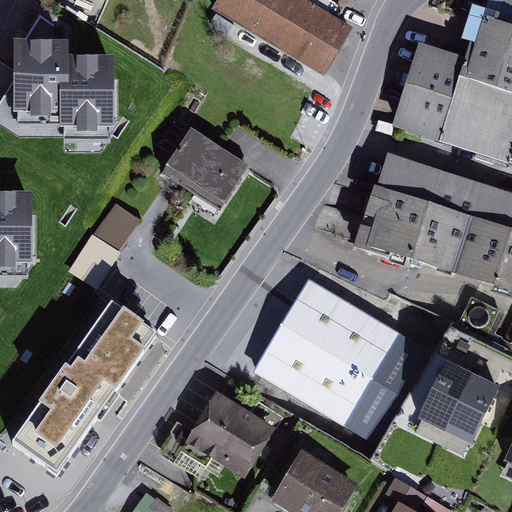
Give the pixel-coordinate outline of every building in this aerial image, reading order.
[(222,0),(212,18),(325,84),(354,35),(294,0),(222,0)] [(418,54),(392,135),(511,173),(511,34),(492,28),(478,73),(418,54)] [(13,54),(14,127),(31,127),(31,134),(52,134),(52,127),(60,127),(60,100),(69,100),(69,70),(69,54),(13,54)] [(60,127),(61,142),(76,142),(77,149),(99,149),(99,141),(116,141),(116,70),(69,70),(69,100),(60,100),(60,127)] [(166,180),(224,215),(250,172),(192,137),(166,180)] [(511,202),(387,163),(355,259),(511,307),(511,202)] [(0,283),(16,284),(16,276),(34,276),(33,205),(0,204),(0,283)] [(94,240),(118,257),(141,225),(117,208),(94,240)] [(121,259),(118,257),(94,240),(93,240),(68,277),(96,296),(121,259)] [(311,286),(254,380),(344,434),(401,341),(311,286)] [(511,353),(511,346),(494,338),(505,314),(472,300),(458,328),(511,353)] [(112,319),(13,460),(58,492),(157,350),(112,319)] [(501,396),(446,370),(418,429),(473,454),(501,396)] [(171,440),(159,458),(199,482),(210,464),(246,486),(279,433),(217,395),(185,448),(171,440)] [(302,458),(272,510),(275,511),(345,511),(358,490),(302,458)] [(168,511),(147,497),(135,511),(168,511)]
